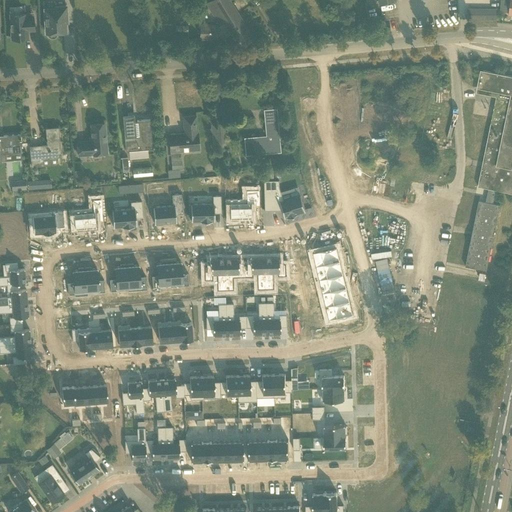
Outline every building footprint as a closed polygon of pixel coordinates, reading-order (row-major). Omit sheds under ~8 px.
[(200,40),(215,40),(220,40),(220,37),(225,37),(231,33),(239,47),(253,38),(229,0),(211,0),(206,4),(219,25),(200,25),(200,40)] [(509,14),(511,13),(511,0),(501,0),(502,0),(501,10),(509,11),(509,14)] [(55,9),(45,9),(45,19),(45,18),(46,33),(47,35),(48,37),(48,38),(54,38),(56,36),(58,33),(64,33),(63,21),(66,21),(66,6),(54,7),(55,9)] [(498,20),(498,9),(467,9),(467,20),(498,20)] [(21,38),(25,38),(24,31),(34,30),(33,17),(27,17),(26,14),(10,15),(11,39),(14,39),(14,40),(21,40),(21,38)] [(496,190),(502,192),(502,191),(511,193),(511,167),(511,168),(511,167),(511,76),(481,70),(477,87),(501,92),(500,97),(496,96),(483,163),(486,163),(485,169),(482,168),(478,186),(489,189),(486,202),(479,201),(465,266),(474,268),(475,266),(478,267),(477,269),(486,271),(500,205),(493,204),(496,190)] [(280,152),(276,108),(263,110),(266,136),(244,138),(245,155),(280,152)] [(298,119),(318,119),(317,110),(298,111),(298,119)] [(150,119),(137,121),(134,121),(134,115),(123,116),(126,151),(153,149),(150,119)] [(170,153),(180,152),(199,150),(196,115),(183,117),(184,133),(169,134),(170,153)] [(92,141),(87,142),(77,142),(78,157),(88,156),(88,154),(107,153),(104,123),(91,125),(92,141)] [(210,124),(211,126),(211,137),(212,146),(226,145),(224,123),(210,124)] [(61,157),(58,127),(45,129),(47,145),(29,146),(31,167),(43,166),(58,164),(58,157),(61,157)] [(22,152),(20,134),(3,136),(3,137),(0,137),(0,161),(1,162),(1,161),(5,161),(5,157),(5,154),(22,152)] [(128,157),(121,158),(123,172),(129,171),(128,157)] [(171,161),(171,170),(179,170),(181,170),(180,160),(171,161)] [(83,184),(81,170),(74,171),(76,185),(83,184)] [(180,177),(179,170),(171,170),(168,170),(168,178),(168,179),(180,178),(180,177)] [(222,177),(201,178),(202,187),(222,186),(222,177)] [(51,179),(28,180),(28,189),(51,188),(51,179)] [(25,180),(16,181),(16,190),(26,190),(25,180)] [(142,183),(118,185),(119,193),(142,191),(142,183)] [(280,194),(271,194),(271,206),(283,206),(285,214),(288,213),(288,214),(299,211),(298,210),(308,207),(303,191),(281,197),(280,194)] [(264,206),(264,194),(256,194),(256,197),(234,198),(235,214),(237,214),(237,216),(242,216),(242,214),(257,214),(257,206),(264,206)] [(187,208),(186,195),(178,196),(178,199),(157,201),(158,217),(160,217),(160,219),(166,218),(166,217),(180,216),(180,208),(187,208)] [(226,207),(226,195),(218,195),(218,198),(195,198),(196,215),(205,215),(205,216),(216,216),(216,215),(219,215),(219,207),(226,207)] [(147,210),(146,198),(138,199),(138,202),(115,203),(116,220),(126,220),(126,221),(137,220),(137,219),(140,219),(139,211),(147,210)] [(106,213),(105,201),(97,202),(97,205),(76,206),(77,223),(79,223),(80,224),(85,224),(85,223),(99,221),(99,214),(106,213)] [(66,216),(65,204),(57,205),(57,208),(34,209),(36,226),(45,225),(45,227),(56,226),(56,225),(59,225),(58,217),(66,216)] [(347,257),(343,243),(318,249),(321,263),(347,257)] [(277,257),(264,258),(265,289),(272,289),(272,273),(278,272),(278,276),(285,276),(284,264),(278,264),(277,257)] [(325,277),(350,271),(347,257),(321,263),(325,277)] [(251,265),(244,265),(245,277),(252,277),(252,273),(257,273),(258,289),(265,289),(264,258),(251,258),(251,265)] [(211,266),(204,266),(205,280),(212,280),(211,274),(217,274),(217,290),(225,290),(224,259),(211,259),(211,266)] [(238,259),(224,259),(225,290),(233,290),(232,277),(245,277),(244,265),(238,265),(238,259)] [(157,275),(151,276),(153,292),(159,291),(159,287),(170,286),(168,261),(162,262),(162,263),(156,263),(157,275)] [(174,261),(168,261),(170,286),(188,285),(187,273),(181,273),(180,261),(174,262),(174,261)] [(9,271),(9,276),(0,276),(0,284),(6,284),(19,283),(25,283),(24,268),(17,269),(17,263),(5,264),(5,271),(9,271)] [(132,264),(126,265),(128,289),(128,290),(146,289),(145,276),(139,277),(138,265),(132,265),(132,264)] [(116,279),(109,279),(110,291),(128,289),(126,265),(120,265),(120,266),(115,267),(116,279)] [(90,267),(84,268),(86,293),(87,293),(104,291),(103,280),(97,280),(96,268),(90,269),(90,267)] [(74,282),(67,282),(68,294),(74,294),(74,296),(87,295),(87,293),(86,293),(84,268),(78,268),(78,270),(73,270),(74,282)] [(350,271),(325,277),(328,290),(353,284),(350,271)] [(7,291),(11,291),(11,296),(0,297),(0,304),(27,303),(26,289),(19,290),(19,283),(6,284),(7,291)] [(353,284),(328,290),(331,304),(356,298),(353,284)] [(359,313),(356,298),(331,304),(334,318),(359,313)] [(252,315),(246,316),(246,328),(252,327),(253,334),(266,334),(265,302),(264,302),(260,303),(258,303),(258,318),(252,319),(252,315)] [(267,302),(265,302),(266,334),(280,334),(280,327),(286,327),(286,314),(279,315),(279,318),(273,318),(273,302),(267,302)] [(0,312),(12,311),(13,317),(9,317),(10,324),(22,323),(21,317),(28,316),(27,303),(0,304),(0,312)] [(233,303),(225,304),(226,335),(240,335),(240,328),(246,328),(246,316),(246,312),(233,313),(233,303)] [(206,317),(206,329),(212,329),(213,336),(226,335),(225,304),(218,304),(218,310),(206,310),(206,317)] [(180,320),(169,321),(170,341),(180,340),(181,340),(180,320)] [(180,320),(181,340),(192,339),(191,322),(180,323),(180,320)] [(169,321),(157,322),(159,342),(170,341),(169,321)] [(473,330),(472,321),(422,322),(422,332),(425,331),(425,344),(419,344),(420,351),(423,351),(423,357),(420,358),(420,372),(423,371),(423,378),(420,378),(421,384),(417,384),(418,392),(415,392),(415,401),(466,400),(465,391),(462,391),(462,383),(459,383),(459,377),(456,377),(456,370),(459,370),(458,356),(455,357),(455,350),(458,350),(458,338),(470,338),(470,330),(473,330)] [(0,337),(0,344),(30,343),(29,329),(22,330),(22,323),(10,324),(10,331),(14,331),(14,336),(0,337)] [(129,324),(117,325),(119,345),(130,344),(129,324)] [(129,324),(130,344),(141,343),(140,326),(129,327),(129,324)] [(151,325),(140,326),(141,343),(152,342),(151,325)] [(99,327),(89,328),(90,347),(91,347),(101,346),(99,327)] [(100,327),(99,327),(101,346),(112,345),(111,329),(100,330),(100,327)] [(89,328),(71,329),(72,341),(78,341),(79,348),(90,347),(89,328)] [(16,351),(16,357),(12,357),(13,364),(25,363),(25,357),(31,356),(30,343),(0,344),(0,352),(16,351)] [(259,378),(259,390),(265,390),(277,390),(277,371),(265,372),(265,378),(259,378)] [(277,371),(277,390),(290,390),(290,389),(296,389),(296,387),(295,377),(289,377),(289,371),(277,371)] [(223,391),(223,378),(216,378),(216,372),(204,373),(205,391),(217,391),(223,391)] [(223,378),(223,391),(229,390),(229,391),(241,391),(241,372),(228,372),(229,378),(223,378)] [(241,372),(241,391),(253,390),(259,390),(259,378),(253,378),(253,372),(241,372)] [(205,391),(204,373),(192,373),(192,379),(186,379),(186,391),(192,391),(192,392),(205,391)] [(327,374),(327,386),(349,386),(349,374),(327,374)] [(164,376),(166,407),(174,407),(172,391),(178,390),(179,394),(185,393),(184,381),(178,382),(177,375),(164,376)] [(150,384),(144,384),(145,396),(151,396),(151,392),(157,392),(158,408),(166,407),(164,376),(150,377),(150,384)] [(146,409),(145,396),(144,384),(143,377),(129,378),(130,385),(123,386),(124,398),(131,397),(130,394),(136,393),(138,409),(146,409)] [(107,380),(96,381),(97,397),(108,397),(107,380)] [(74,381),(63,382),(64,399),(75,398),(75,399),(74,381)] [(75,399),(86,398),(85,381),(75,382),(75,381),(74,381),(75,399)] [(96,381),(85,381),(86,398),(97,397),(96,381)] [(349,386),(327,386),(327,387),(328,398),(349,398),(349,386)] [(17,400),(32,400),(32,397),(21,388),(16,389),(17,400)] [(328,436),(350,435),(349,435),(349,423),(328,423),(328,435),(328,436)] [(145,452),(145,440),(144,440),(144,427),(136,428),(136,435),(124,435),(124,453),(130,452),(130,459),(145,459),(145,452)] [(145,440),(145,452),(151,452),(151,459),(165,459),(165,427),(157,427),(157,443),(151,444),(151,440),(145,440)] [(185,452),(185,447),(185,439),(178,439),(178,443),(172,443),(172,427),(165,427),(165,459),(179,459),(179,452),(185,452)] [(59,436),(60,437),(63,441),(70,435),(67,431),(66,433),(64,431),(59,436)] [(449,482),(450,484),(444,434),(443,434),(443,436),(426,438),(426,437),(425,437),(431,486),(432,486),(432,484),(449,482)] [(350,435),(328,436),(328,448),(350,447),(350,435)] [(249,458),(260,457),(260,438),(249,439),(249,458)] [(270,438),(260,438),(260,457),(271,457),(270,438)] [(271,457),(281,457),(281,438),(270,438),(271,457)] [(292,438),(281,438),(281,457),(292,457),(292,438)] [(203,458),(203,439),(192,439),(192,458),(203,458)] [(203,439),(203,458),(214,458),(213,439),(203,439)] [(213,439),(214,458),(224,458),(224,439),(213,439)] [(234,458),(234,439),(224,439),(224,458),(234,458)] [(245,458),(245,439),(234,439),(234,458),(245,458)] [(53,443),(46,450),(53,458),(61,452),(59,450),(53,443)] [(70,471),(78,484),(99,469),(93,460),(94,458),(95,459),(98,456),(99,457),(100,456),(91,448),(85,452),(89,458),(70,471)] [(38,460),(41,465),(48,461),(45,455),(38,460)] [(38,483),(51,503),(64,494),(58,485),(63,481),(52,464),(46,468),(34,477),(38,483)] [(10,476),(22,493),(29,487),(18,471),(10,476)] [(328,511),(328,492),(327,492),(327,493),(316,493),(316,507),(310,507),(309,511),(328,511)] [(340,492),(328,492),(328,511),(346,511),(346,506),(340,506),(340,492)] [(7,511),(36,511),(26,498),(25,498),(26,499),(8,511),(7,511)]
